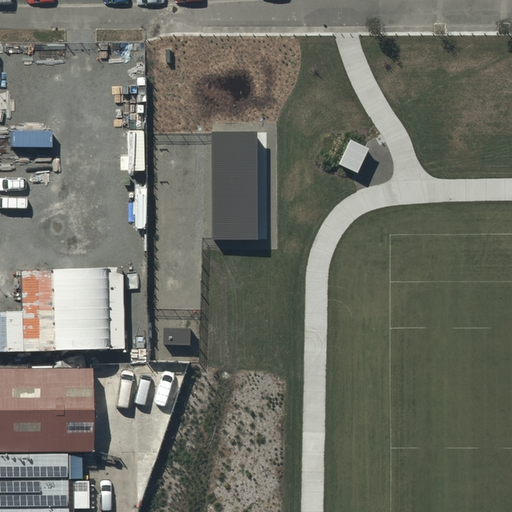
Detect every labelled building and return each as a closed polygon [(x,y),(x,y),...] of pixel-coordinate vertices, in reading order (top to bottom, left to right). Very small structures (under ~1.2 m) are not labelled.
[(257,133),(212,133),(212,240),(258,239),(257,133)] [(365,147),(350,140),(338,164),(356,173),(357,173),(369,149),(365,147)] [(0,351),(120,350),(119,269),(21,271),(22,312),(0,312),(0,351)] [(0,364),(0,447),(47,448),(82,448),(81,364),(48,364),(0,364)] [(47,511),(47,448),(0,447),(0,511),(47,511)]
